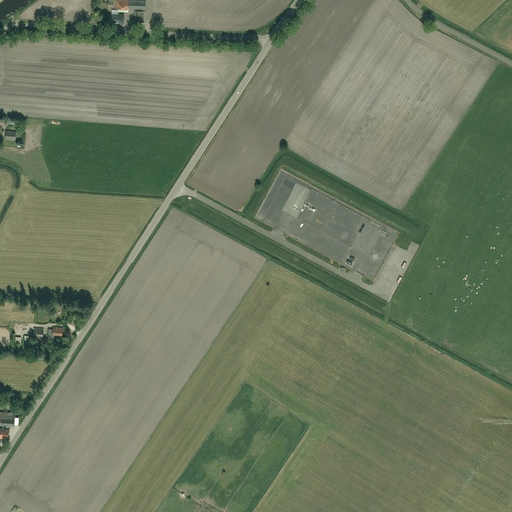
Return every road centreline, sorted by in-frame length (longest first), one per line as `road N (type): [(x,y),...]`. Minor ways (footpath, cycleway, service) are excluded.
road 1 (unclassified): [(0,462),(269,40)]
road 2 (unclassified): [(0,30),(27,24),(269,40)]
road 3 (unclassified): [(511,63),(408,0)]
